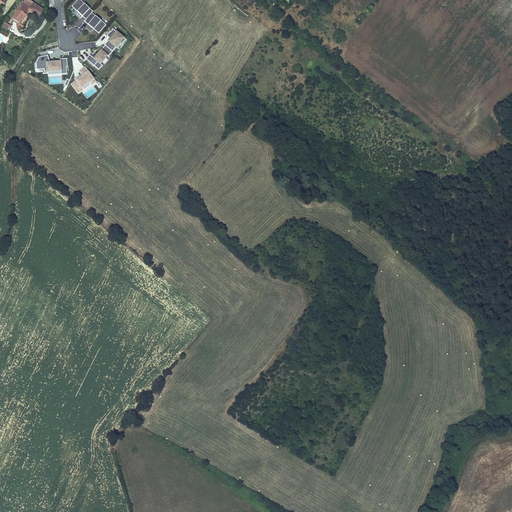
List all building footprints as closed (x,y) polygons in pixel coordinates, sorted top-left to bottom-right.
[(39,19),(44,11),(28,0),(25,0),(24,3),(22,2),(15,12),(17,13),(11,21),(19,27),(26,17),(26,18),(29,15),(30,15),(31,16),(32,15),(33,15),(39,19)] [(93,13),(79,0),(78,0),(72,7),(77,13),(83,19),(83,18),(86,21),(92,14),(93,13)] [(106,26),(92,14),(86,21),(85,23),(88,26),(94,31),(99,34),(106,26)] [(7,31),(10,26),(4,22),(1,27),(7,31)] [(124,40),(125,39),(114,30),(111,33),(110,33),(106,37),(110,40),(104,46),(105,47),(113,53),(119,45),(122,45),(126,41),(124,40)] [(103,67),(102,66),(113,53),(105,47),(94,60),(89,56),(86,60),(99,72),(103,67)] [(50,64),(48,56),(39,58),(36,64),(37,71),(44,70),(44,73),(54,72),(54,76),(67,75),(66,68),(67,68),(67,60),(56,60),(56,63),(50,64)] [(70,84),(78,95),(96,82),(85,67),(78,71),(81,76),(70,84)] [(60,218),(55,225),(67,234),(72,227),(60,218)]
